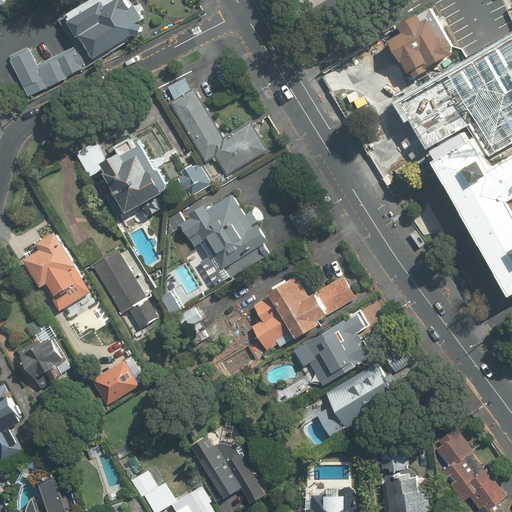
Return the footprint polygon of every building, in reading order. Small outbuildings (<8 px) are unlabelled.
[(0,0),(0,13),(11,8),(6,0),(0,0)] [(58,0),(72,26),(69,28),(82,51),(143,18),(138,9),(140,1),(139,0),(58,0)] [(407,31),(388,44),(408,76),(453,47),(430,11),(404,27),(407,31)] [(3,44),(23,82),(82,51),(69,28),(37,46),(28,31),(3,44)] [(177,99),(171,102),(207,162),(216,157),(228,176),(270,152),(252,120),(224,136),(196,88),(192,90),(185,78),(170,87),(177,99)] [(158,169),(144,145),(139,148),(132,137),(117,146),(121,154),(109,161),(98,141),(77,153),(93,182),(107,174),(128,213),(172,188),(161,167),(158,169)] [(511,158),(495,169),(477,139),(439,161),(511,285),(511,158)] [(214,183),(200,160),(184,169),(186,173),(179,178),(191,197),(214,183)] [(246,214),(234,194),(209,208),(207,205),(191,213),(193,217),(181,224),(196,251),(205,246),(219,272),(225,269),(231,279),(239,275),(232,264),(271,242),(261,224),(254,228),(253,225),(260,221),(254,210),(246,214)] [(44,248),(26,259),(49,298),(86,276),(58,230),(40,241),(44,248)] [(123,251),(95,266),(122,315),(132,310),(142,329),(160,319),(123,251)] [(323,324),(321,320),(358,298),(344,274),(313,292),(304,276),(270,295),(274,300),(258,309),(264,320),(253,326),(268,352),(280,345),(282,347),(323,324)] [(175,288),(162,296),(174,315),(186,308),(175,288)] [(105,307),(87,316),(98,337),(116,328),(105,307)] [(203,319),(196,307),(173,321),(190,349),(210,337),(200,320),(203,319)] [(311,363),(325,386),(375,355),(363,334),(367,331),(360,319),(352,324),(349,319),(297,350),(306,366),(311,363)] [(42,339),(21,351),(34,374),(47,367),(54,379),(74,368),(50,326),(38,333),(42,339)] [(90,378),(104,403),(138,385),(125,359),(90,378)] [(380,360),(327,390),(335,404),(319,413),(333,439),(407,398),(392,371),(388,374),(380,360)] [(4,385),(0,386),(0,458),(2,462),(26,450),(13,426),(23,421),(4,385)] [(451,465),(442,472),(465,502),(471,497),(480,509),(478,511),(479,511),(505,511),(499,503),(510,495),(488,467),(479,474),(466,458),(475,451),(458,428),(435,445),(451,465)] [(269,495),(245,453),(248,452),(242,442),(233,447),(229,440),(219,446),(212,434),(191,446),(224,503),(246,491),(253,504),(269,495)] [(417,470),(388,474),(393,511),(437,511),(433,483),(419,485),(417,470)] [(155,511),(160,511),(177,501),(166,483),(156,489),(150,479),(146,481),(142,475),(133,481),(143,498),(145,496),(155,511)] [(69,511),(58,476),(43,480),(51,511),(49,511),(40,511),(36,495),(35,496),(34,498),(33,500),(32,501),(31,503),(30,505),(30,507),(29,509),(29,511),(28,511),(69,511)] [(218,511),(203,487),(178,503),(183,511),(218,511)] [(327,489),(309,488),(308,511),(360,511),(361,492),(357,492),(356,491),(356,490),(355,489),(354,489),(354,488),(353,488),(352,487),(351,487),(350,487),(349,487),(348,487),(347,487),(346,487),(346,488),(345,488),(344,489),(343,490),(342,491),(342,492),(341,493),(341,494),(341,495),(327,494),(327,489)]
